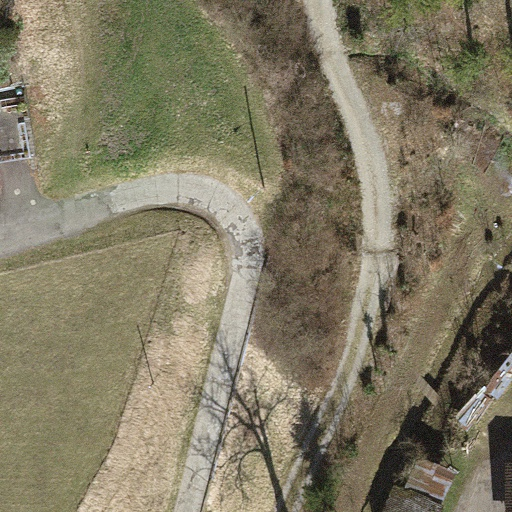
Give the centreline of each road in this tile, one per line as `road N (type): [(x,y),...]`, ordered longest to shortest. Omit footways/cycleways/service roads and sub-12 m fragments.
road 1 (residential): [(0,230),(150,193),(208,195),(239,223),(247,270),(183,511)]
road 2 (track): [(288,511),(338,406),(376,219),(366,144),(317,0)]
